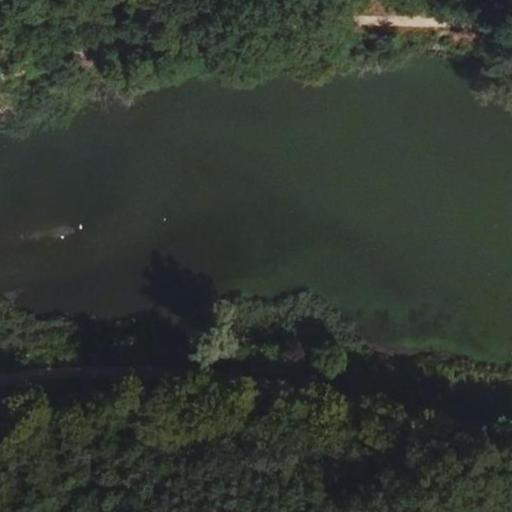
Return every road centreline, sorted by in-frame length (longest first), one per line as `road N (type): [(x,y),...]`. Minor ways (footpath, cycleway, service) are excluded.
road 1 (track): [(0,82),(62,56),(300,16),(511,27)]
road 2 (track): [(0,382),(125,372),(241,381),(511,434)]
